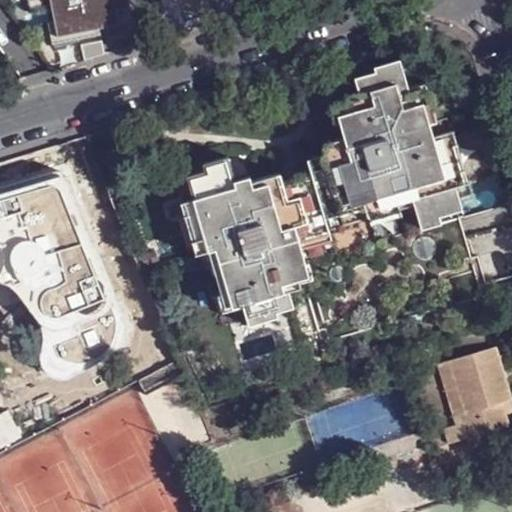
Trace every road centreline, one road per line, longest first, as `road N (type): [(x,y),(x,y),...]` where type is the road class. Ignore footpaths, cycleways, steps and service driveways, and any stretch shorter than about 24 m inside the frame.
road 1 (tertiary): [(0,122),(280,40)]
road 2 (tertiary): [(280,40),(416,0)]
